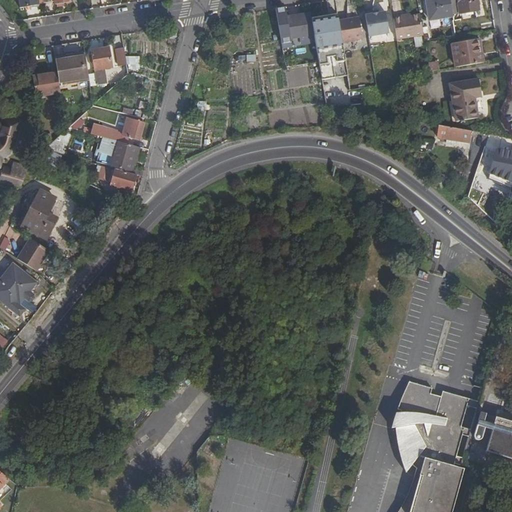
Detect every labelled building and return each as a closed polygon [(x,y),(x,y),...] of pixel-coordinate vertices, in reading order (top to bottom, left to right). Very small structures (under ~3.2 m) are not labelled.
[(424,0),(428,21),(452,17),(452,15),(450,6),(449,0),(424,0)] [(457,5),(459,14),(479,11),(476,0),(449,0),(450,6),(457,5)] [(450,6),(452,15),(459,14),(457,5),(450,6)] [(313,27),(312,22),(310,12),(287,16),(291,38),(314,34),(313,27)] [(372,12),(364,13),(368,37),(388,33),(384,13),(372,15),(372,12)] [(392,20),(395,37),(422,32),(420,15),(392,20)] [(313,27),(339,22),(339,21),(338,17),(312,22),(313,27)] [(358,18),(339,21),(339,22),(342,42),(362,39),(358,18)] [(322,82),(348,77),(342,42),(339,22),(313,27),(314,34),(319,63),(322,82)] [(422,36),(413,37),(415,47),(423,46),(422,36)] [(452,45),(456,67),(483,63),(482,54),(478,54),(476,40),(452,45)] [(105,69),(113,68),(109,48),(91,51),(97,85),(107,83),(105,69)] [(124,48),(116,49),(119,64),(121,67),(127,66),(124,48)] [(90,78),(85,56),(56,61),(58,74),(58,78),(59,83),(90,78)] [(429,72),(439,70),(437,63),(428,64),(429,72)] [(58,74),(33,78),(37,98),(61,93),(59,83),(58,78),(58,74)] [(345,80),(333,84),(337,94),(348,91),(345,80)] [(421,90),(419,80),(409,82),(411,92),(421,90)] [(455,121),(477,118),(475,99),(481,98),(478,80),(449,85),(455,121)] [(0,167),(0,168),(3,156),(9,151),(14,144),(20,122),(6,118),(1,136),(0,138),(0,167)] [(123,134),(122,135),(130,137),(140,140),(145,123),(127,118),(123,134)] [(123,134),(93,126),(91,135),(102,138),(128,144),(130,137),(122,135),(123,134)] [(471,132),(440,126),(437,139),(448,141),(456,143),(468,145),(471,132)] [(63,154),(84,133),(69,129),(67,131),(46,150),(63,154)] [(131,171),(138,147),(128,144),(102,138),(96,161),(131,171)] [(60,159),(48,154),(44,163),(55,168),(60,159)] [(499,176),(511,180),(511,164),(504,162),(499,176)] [(1,183),(20,188),(26,175),(28,170),(30,168),(15,164),(13,170),(5,168),(1,183)] [(137,175),(142,177),(144,169),(134,167),(132,174),(137,175)] [(137,175),(132,174),(115,169),(110,185),(117,187),(116,190),(124,192),(124,189),(132,191),(137,175)] [(22,227),(46,240),(57,220),(48,215),(56,198),(41,191),(22,227)] [(50,251),(30,239),(18,259),(37,271),(50,251)] [(17,301),(20,304),(36,283),(14,265),(0,281),(0,300),(11,309),(17,301)] [(0,350),(1,351),(9,340),(2,335),(0,337),(0,350)] [(431,386),(410,379),(393,405),(386,423),(392,427),(392,434),(393,438),(395,448),(396,459),(400,470),(405,471),(410,463),(414,467),(412,472),(411,477),(408,486),(405,493),(402,499),(397,508),(394,511),(447,511),(461,466),(453,463),(463,429),(458,427),(467,397),(442,389),(441,394),(430,391),(431,386)] [(178,410),(174,416),(183,424),(188,418),(178,410)] [(511,417),(494,412),(483,448),(511,457),(511,417)] [(225,415),(221,420),(233,429),(237,424),(225,415)] [(156,439),(151,446),(161,454),(165,447),(156,439)] [(115,459),(106,468),(115,476),(124,468),(115,459)] [(113,478),(111,483),(121,487),(123,481),(113,478)] [(112,500),(117,487),(112,486),(106,498),(112,500)]
